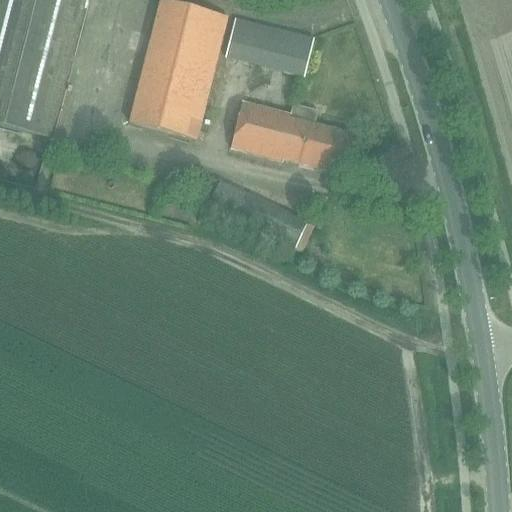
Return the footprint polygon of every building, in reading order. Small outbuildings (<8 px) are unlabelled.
[(0,0),(0,126),(55,140),(90,0),(0,0)] [(197,142),(228,19),(160,1),(129,124),(197,142)] [(226,59),(304,79),(313,41),(235,21),(226,59)] [(282,163),(283,160),(341,176),(351,136),(314,126),(318,113),(293,107),(290,117),(242,105),(231,150),(282,163)] [(306,224),(218,183),(205,211),(293,252),(306,224)]
